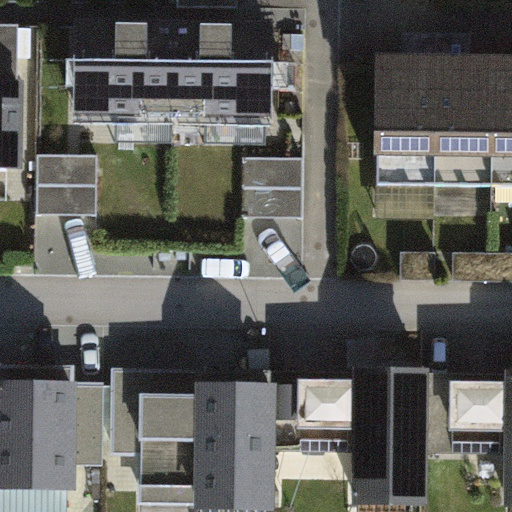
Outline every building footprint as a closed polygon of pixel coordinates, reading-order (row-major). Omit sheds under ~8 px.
[(164,23),(65,22),(64,118),(163,119),(164,23)] [(263,24),(164,23),(163,119),(262,120),(263,24)] [(0,173),(12,173),(13,27),(0,27),(0,173)] [(509,60),(485,60),(483,219),(511,219),(511,35),(509,36),(509,60)] [(396,59),(366,59),(365,218),(426,218),(427,36),(396,36),(396,59)] [(461,36),(427,36),(426,218),(483,219),(485,60),(461,60),(461,36)] [(89,157),(30,156),(29,217),(88,217),(89,157)] [(296,159),(236,159),(236,218),(296,219),(296,159)] [(439,376),(364,376),(364,391),(281,391),(281,435),(365,435),(365,509),(438,509),(438,435),(438,388),(439,376)] [(69,387),(0,387),(0,484),(69,484),(69,457),(106,457),(106,401),(69,401),(69,387)] [(511,389),(438,388),(438,435),(511,435),(511,389)] [(281,391),(208,391),(208,401),(116,400),(115,447),(147,448),(147,485),(207,485),(206,511),(280,511),(281,435),(281,391)]
